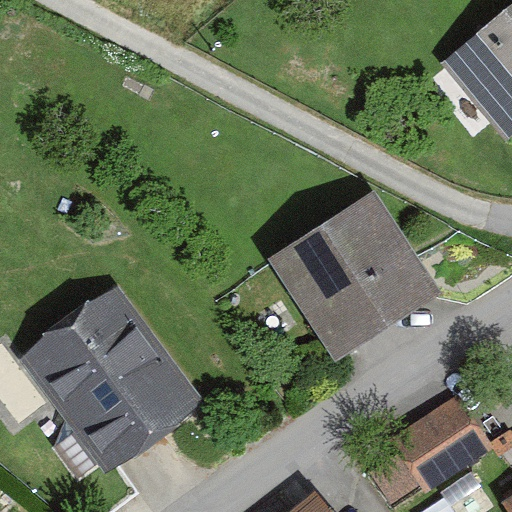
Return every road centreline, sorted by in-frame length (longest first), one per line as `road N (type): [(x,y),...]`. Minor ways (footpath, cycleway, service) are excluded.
road 1 (unclassified): [(511,230),(83,0)]
road 2 (residential): [(511,296),(219,511)]
